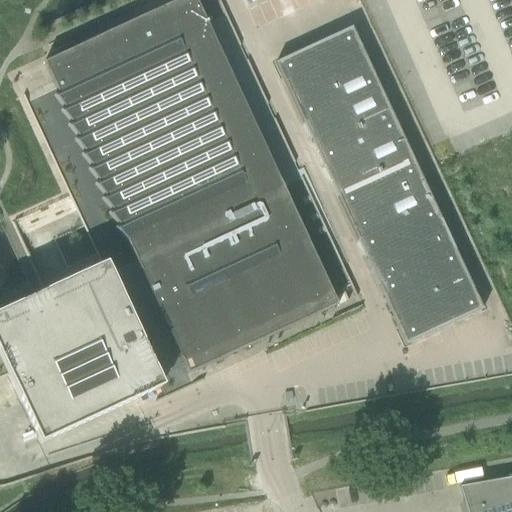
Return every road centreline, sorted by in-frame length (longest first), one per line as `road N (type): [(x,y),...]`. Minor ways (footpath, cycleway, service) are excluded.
road 1 (unknown): [(409,0),(454,120),(511,101)]
road 2 (unclassified): [(289,511),(270,464),(255,383)]
